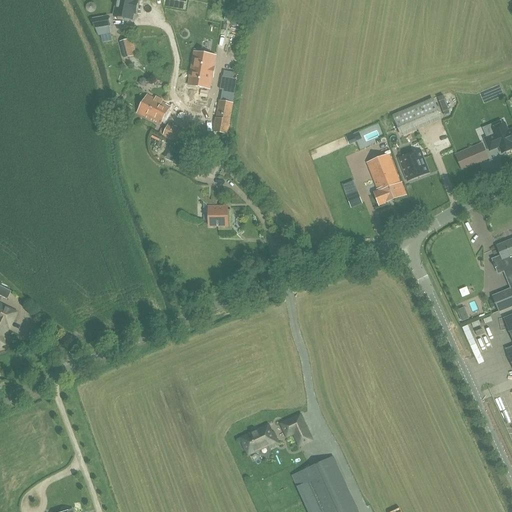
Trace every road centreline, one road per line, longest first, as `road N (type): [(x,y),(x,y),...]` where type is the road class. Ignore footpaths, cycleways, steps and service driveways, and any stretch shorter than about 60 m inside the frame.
road 1 (tertiary): [(0,403),(355,252),(405,257)]
road 2 (tertiary): [(511,473),(423,278),(405,257)]
road 3 (unknown): [(323,265),(223,152)]
road 4 (residential): [(405,257),(439,221),(511,186)]
